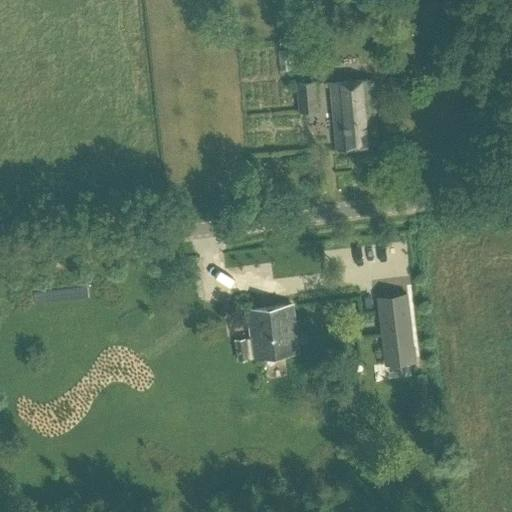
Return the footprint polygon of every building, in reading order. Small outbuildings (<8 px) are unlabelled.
[(438,0),(420,2),(423,37),(444,35),(440,0),(438,0)] [(330,84),(336,148),(378,143),(372,80),(330,84)] [(296,83),(299,112),(318,110),(315,81),(296,83)] [(406,295),(377,298),(385,365),(414,362),(406,295)] [(284,307),(228,314),(234,358),(290,350),(284,307)]
